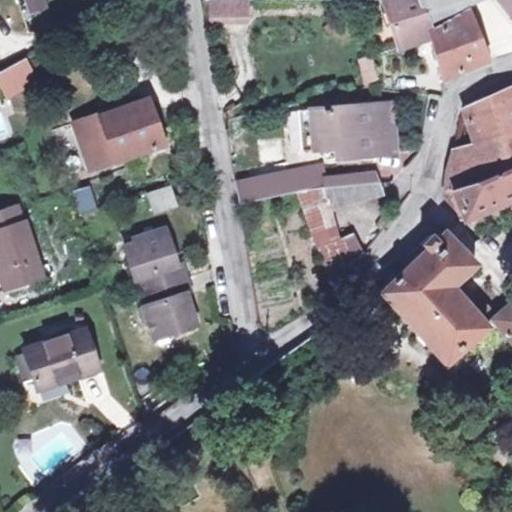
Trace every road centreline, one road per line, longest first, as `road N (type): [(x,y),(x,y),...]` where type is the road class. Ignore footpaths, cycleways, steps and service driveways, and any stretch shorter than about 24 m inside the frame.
road 1 (unclassified): [(252,361),(359,282),(432,185),(452,101),(511,66)]
road 2 (residential): [(252,361),(187,0)]
road 3 (unclassified): [(45,511),(252,361)]
